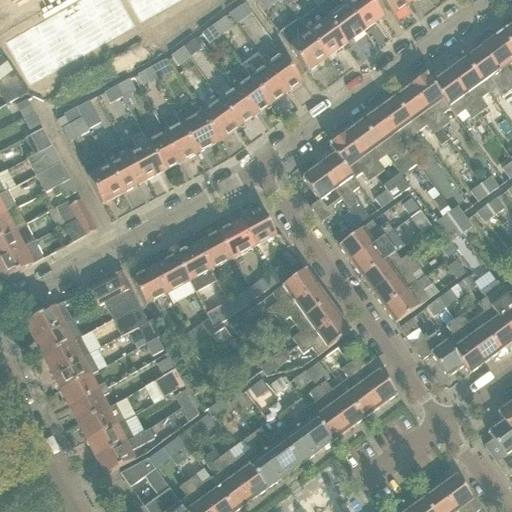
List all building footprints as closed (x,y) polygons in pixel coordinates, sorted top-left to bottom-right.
[(118,0),(81,0),(4,43),(29,86),(134,27),(118,0)] [(126,0),(139,24),(181,0),(126,0)] [(209,0),(202,0),(201,1),(207,12),(214,8),(209,0)] [(223,0),(214,0),(220,10),(227,6),(223,0)] [(277,0),(254,0),(262,11),(277,0)] [(339,0),(329,0),(318,9),(345,46),(364,32),(346,9),(339,0)] [(352,0),(355,3),(346,9),(364,32),(382,19),(368,0),(352,0)] [(408,5),(404,0),(380,0),(392,16),(408,5)] [(244,5),(229,15),(235,24),(250,14),(244,5)] [(300,22),(299,23),(326,60),(345,46),(318,9),(300,22)] [(224,18),(212,27),(219,36),(230,28),(224,18)] [(175,20),(161,28),(167,38),(181,31),(175,20)] [(326,60),(298,22),(280,35),(307,73),(326,60)] [(511,25),(503,32),(502,33),(500,34),(511,50),(511,25)] [(212,27),(201,35),(208,44),(219,36),(212,27)] [(511,50),(500,34),(479,49),(510,92),(511,90),(511,76),(506,68),(511,63),(511,50)] [(192,41),(181,49),(188,58),(199,51),(200,50),(193,40),(192,41)] [(181,49),(170,57),(178,66),(188,58),(181,49)] [(479,49),(464,60),(482,85),(490,80),(503,97),(510,92),(479,49)] [(123,53),(109,61),(114,71),(129,64),(123,53)] [(256,55),(241,66),(249,78),(250,77),(270,105),(285,94),(261,61),(256,55)] [(266,57),(261,61),(285,94),(301,82),(281,55),(270,63),(266,57)] [(0,99),(4,105),(24,94),(26,93),(0,58),(0,99)] [(464,60),(448,72),(479,115),(486,109),(480,101),(489,95),(482,85),(464,60)] [(164,62),(151,69),(156,79),(170,72),(164,62)] [(151,69),(137,76),(142,87),(156,79),(151,69)] [(448,72),(432,84),(450,110),(456,119),(464,113),(470,121),(479,115),(448,72)] [(425,77),(409,88),(440,130),(441,131),(448,125),(442,116),(450,110),(432,84),(426,76),(425,77)] [(235,79),(229,83),(254,117),(270,105),(250,77),(249,78),(239,85),(235,79)] [(89,78),(82,82),(88,93),(95,89),(89,78)] [(129,81),(116,87),(121,98),(134,91),(129,81)] [(229,93),(219,100),(239,128),(254,117),(229,83),(225,86),(229,93)] [(116,87),(103,94),(108,105),(121,98),(116,87)] [(409,88),(393,100),(418,134),(426,128),(440,148),(448,142),(448,141),(441,131),(440,130),(409,88)] [(66,90),(59,94),(65,105),(72,101),(66,90)] [(219,100),(201,114),(219,142),(239,128),(219,100)] [(393,100),(377,112),(408,154),(415,148),(409,140),(418,134),(393,100)] [(25,101),(16,107),(22,118),(32,113),(25,101)] [(81,118),(87,130),(100,123),(88,102),(76,109),(81,118)] [(181,124),(180,125),(197,154),(219,142),(201,114),(199,114),(193,103),(175,113),(181,124)] [(64,118),(56,122),(61,130),(72,124),(79,137),(88,132),(87,130),(81,118),(76,109),(63,116),(64,118)] [(377,112),(361,123),(386,157),(395,151),(401,159),(408,154),(377,112)] [(32,113),(22,118),(28,129),(29,131),(30,132),(39,127),(39,125),(32,113)] [(164,123),(160,125),(180,163),(197,154),(180,125),(169,131),(164,123)] [(361,123),(345,135),(376,177),(383,172),(377,164),(386,157),(361,123)] [(142,133),(141,133),(162,173),(180,163),(160,125),(142,134),(142,133)] [(36,133),(28,137),(37,154),(39,153),(45,150),(47,148),(49,147),(40,131),(39,132),(36,133)] [(137,152),(128,157),(142,183),(162,173),(141,133),(130,139),(137,152)] [(345,135),(329,147),(354,181),(361,175),(367,183),(368,183),(376,177),(345,135)] [(102,157),(108,167),(123,194),(142,183),(128,157),(122,146),(102,157)] [(30,158),(26,160),(35,177),(55,166),(56,165),(58,164),(49,147),(47,148),(45,150),(39,153),(37,154),(30,158)] [(334,156),(318,167),(342,200),(349,210),(357,204),(350,194),(359,188),(354,181),(329,147),(328,148),(334,156)] [(395,151),(386,157),(400,177),(416,165),(408,154),(401,159),(395,151)] [(123,194),(108,167),(96,174),(90,163),(82,168),(102,205),(123,194)] [(511,163),(502,170),(509,181),(511,178),(511,163)] [(55,166),(35,177),(44,194),(51,190),(56,188),(66,182),(68,182),(58,164),(56,165),(55,166)] [(342,200),(318,167),(302,179),(318,202),(309,209),(320,225),(335,214),(331,208),(342,200)] [(0,195),(3,193),(7,192),(14,188),(6,172),(0,174),(0,195)] [(398,176),(383,187),(385,190),(386,192),(391,199),(403,190),(406,187),(398,176)] [(490,179),(480,186),(488,197),(498,189),(490,179)] [(56,188),(51,190),(56,198),(60,195),(63,200),(74,193),(68,182),(66,182),(56,188)] [(480,186),(470,194),(477,204),(488,197),(480,186)] [(3,193),(0,195),(0,217),(12,211),(15,209),(8,195),(7,192),(3,193)] [(386,192),(374,201),(380,208),(391,199),(386,192)] [(439,198),(431,204),(439,214),(447,208),(439,198)] [(77,199),(55,210),(65,228),(76,222),(86,217),(79,203),(77,199)] [(400,206),(410,219),(419,213),(408,200),(400,206)] [(497,200),(487,207),(494,217),(504,210),(497,200)] [(487,207),(476,215),(483,225),(494,217),(487,207)] [(12,211),(0,217),(0,237),(13,231),(21,227),(24,225),(15,209),(12,211)] [(454,226),(463,219),(456,209),(447,216),(454,226)] [(261,210),(239,222),(253,248),(275,236),(261,210)] [(351,212),(341,218),(351,231),(360,225),(351,212)] [(419,213),(410,219),(415,226),(424,220),(419,213)] [(444,233),(454,226),(447,216),(437,223),(444,233)] [(76,222),(64,229),(72,244),(84,238),(95,232),(86,217),(76,222)] [(454,226),(461,235),(471,228),(463,219),(454,226)] [(239,222),(218,234),(232,260),(253,248),(239,222)] [(338,248),(350,264),(391,234),(386,226),(378,232),(371,224),(338,248)] [(13,231),(0,237),(0,260),(30,244),(33,243),(24,225),(21,227),(13,231)] [(461,235),(454,226),(444,233),(451,242),(461,235)] [(428,236),(437,247),(446,240),(438,229),(428,236)] [(218,234),(196,245),(210,271),(232,260),(218,234)] [(391,234),(350,264),(354,270),(361,279),(394,255),(402,249),(397,241),(391,234)] [(446,240),(437,247),(446,259),(455,252),(446,240)] [(30,244),(0,260),(0,277),(2,281),(39,262),(42,260),(33,243),(30,244)] [(196,245),(175,257),(189,283),(195,294),(216,283),(210,271),(196,245)] [(361,279),(372,295),(414,264),(408,257),(400,263),(394,255),(361,279)] [(175,257),(153,268),(167,294),(189,283),(175,257)] [(464,273),(456,262),(446,269),(454,280),(464,273)] [(372,295),(383,309),(416,285),(411,277),(419,271),(414,264),(372,295)] [(280,267),(268,276),(275,285),(286,277),(280,267)] [(167,294),(153,268),(131,280),(145,306),(167,294)] [(270,309),(275,317),(316,287),(304,271),(272,295),(278,303),(270,309)] [(120,273),(88,290),(98,309),(104,306),(129,292),(130,292),(120,273)] [(275,285),(268,276),(256,285),(263,294),(275,285)] [(416,285),(383,309),(395,325),(428,301),(422,293),(430,287),(424,279),(416,285)] [(468,279),(456,287),(463,296),(475,287),(468,279)] [(189,283),(167,294),(173,306),(195,294),(189,283)] [(497,284),(481,295),(484,300),(485,299),(511,335),(511,336),(511,304),(507,297),(497,284)] [(289,318),(295,326),(327,302),(316,287),(275,317),(281,324),(289,318)] [(129,292),(104,306),(112,321),(125,314),(128,313),(138,307),(129,292)] [(450,292),(438,301),(445,309),(456,301),(450,292)] [(240,297),(229,306),(235,315),(247,306),(240,297)] [(484,313),(476,319),(500,353),(511,344),(511,336),(485,299),(478,305),(484,313)] [(438,301),(426,309),(433,318),(445,309),(438,301)] [(292,340),(298,348),(339,318),(327,302),(295,326),(301,334),(292,340)] [(25,324),(34,341),(71,322),(62,304),(53,309),(25,324)] [(217,314),(208,321),(213,330),(215,329),(216,328),(220,325),(221,326),(224,323),(235,315),(229,306),(217,314)] [(125,314),(112,321),(122,338),(135,331),(137,330),(146,325),(143,320),(145,320),(138,307),(128,313),(125,314)] [(461,317),(454,322),(485,364),(500,353),(476,319),(468,325),(461,317)] [(339,318),(298,348),(302,354),(310,348),(317,358),(350,333),(339,318)] [(146,325),(137,330),(140,336),(145,345),(156,339),(161,337),(155,326),(152,321),(146,325)] [(198,326),(188,333),(189,335),(195,342),(205,335),(206,335),(206,334),(210,339),(223,329),(221,326),(220,325),(216,328),(215,329),(213,330),(208,321),(200,326),(200,325),(198,326)] [(238,321),(229,328),(240,342),(249,336),(238,321)] [(410,321),(398,330),(405,339),(417,330),(410,321)] [(34,341),(42,358),(80,339),(71,322),(34,341)] [(446,343),(445,343),(463,368),(469,376),(485,364),(454,322),(447,327),(453,336),(445,341),(446,343)] [(91,333),(80,339),(88,356),(97,351),(100,350),(91,333)] [(188,333),(178,340),(185,350),(195,342),(189,335),(188,333)] [(420,340),(410,347),(421,362),(430,355),(447,379),(463,368),(446,345),(445,343),(437,333),(428,340),(425,336),(420,340)] [(140,336),(131,341),(136,350),(144,346),(145,345),(140,336)] [(240,342),(250,357),(259,350),(249,336),(240,342)] [(42,358),(51,375),(88,356),(80,339),(42,358)] [(145,345),(144,346),(151,358),(163,352),(156,339),(145,345)] [(349,341),(338,349),(344,358),(355,350),(349,341)] [(88,356),(51,375),(60,392),(89,377),(93,374),(96,373),(105,368),(97,351),(88,356)] [(282,351),(270,360),(277,369),(289,361),(282,351)] [(236,356),(229,361),(234,369),(242,363),(236,356)] [(166,360),(156,366),(163,378),(171,374),(173,373),(171,369),(166,360)] [(270,360),(259,368),(261,371),(266,378),(277,369),(270,360)] [(357,360),(349,366),(380,409),(397,397),(372,363),(363,369),(357,360)] [(317,365),(304,374),(311,383),(315,389),(328,380),(317,365)] [(347,380),(339,386),(346,397),(364,421),(380,409),(349,366),(341,372),(347,380)] [(151,385),(145,389),(154,405),(182,388),(173,373),(171,374),(163,378),(153,384),(151,385)] [(304,374),(293,382),(299,392),(311,383),(304,374)] [(60,392),(69,409),(106,389),(103,384),(95,389),(89,377),(60,392)] [(267,388),(273,398),(286,389),(280,380),(267,388)] [(260,382),(249,391),(254,399),(255,400),(267,391),(266,391),(266,390),(264,387),(260,382)] [(324,384),(316,389),(348,433),(364,421),(346,397),(339,386),(330,392),(324,384)] [(69,409),(77,425),(106,410),(100,399),(109,395),(106,389),(69,409)] [(314,404),(306,410),(314,420),(332,445),(348,433),(316,389),(316,390),(308,395),(314,404)] [(184,392),(173,399),(180,410),(191,404),(184,392)] [(240,396),(229,404),(230,405),(236,414),(247,406),(246,404),(241,397),(240,396)] [(126,400),(114,406),(123,423),(135,417),(126,400)] [(221,402),(208,410),(215,420),(227,412),(221,402)] [(511,403),(511,404),(497,414),(503,422),(511,435),(511,403)] [(191,404),(180,410),(188,424),(198,416),(191,404)] [(77,425),(86,442),(123,423),(114,406),(106,410),(77,425)] [(292,407),(284,413),(315,456),(332,445),(314,420),(306,410),(298,416),(292,407)] [(282,427),(274,433),(281,444),(299,468),(315,456),(284,413),(276,419),(282,427)] [(143,433),(135,417),(123,423),(132,439),(143,433)] [(206,417),(195,425),(201,435),(213,426),(206,417)] [(493,441),(484,448),(505,478),(511,473),(511,435),(503,422),(488,433),(493,441)] [(123,423),(86,442),(95,459),(132,439),(123,423)] [(195,425),(182,435),(189,444),(201,435),(195,425)] [(132,439),(95,459),(104,477),(133,462),(129,454),(153,441),(148,431),(143,433),(132,439)] [(260,431),(252,437),(283,480),(299,468),(281,444),(274,433),(266,439),(260,431)] [(250,451),(242,457),(249,467),(267,491),(283,480),(252,437),(244,442),(250,451)] [(178,438),(162,450),(169,459),(175,468),(191,457),(178,438)] [(244,442),(235,448),(242,457),(250,451),(244,442)] [(235,448),(227,454),(233,463),(242,457),(235,448)] [(162,450),(147,461),(153,470),(169,459),(162,450)] [(227,454),(219,460),(250,503),(267,491),(249,467),(242,457),(233,463),(227,454)] [(217,474),(209,480),(217,491),(231,511),(238,511),(250,503),(219,460),(211,466),(217,474)] [(147,461),(119,475),(129,489),(144,479),(154,471),(153,470),(147,461)] [(146,482),(158,499),(144,509),(146,511),(181,511),(178,506),(177,504),(168,491),(154,471),(144,479),(146,482)] [(203,472),(195,478),(201,486),(209,480),(203,472)] [(455,477),(439,490),(454,511),(478,511),(480,511),(455,477)] [(195,478),(187,484),(207,511),(231,511),(217,491),(209,480),(201,486),(195,478)] [(185,498),(177,504),(178,506),(181,511),(207,511),(187,484),(179,489),(185,498)] [(454,511),(439,490),(422,501),(430,511),(454,511)] [(430,511),(422,501),(407,511),(430,511)]
